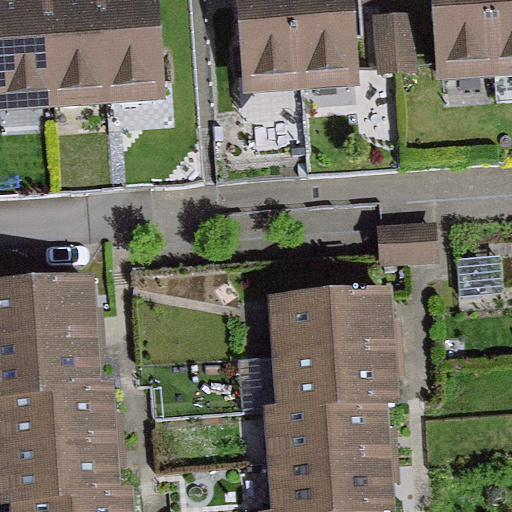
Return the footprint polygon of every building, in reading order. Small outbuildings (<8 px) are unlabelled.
[(0,0),(0,100),(48,97),(41,0),(0,0)] [(94,0),(41,0),(48,97),(101,93),(94,0)] [(148,0),(94,0),(101,93),(155,90),(148,0)] [(295,80),(289,0),(235,0),(241,84),(295,80)] [(343,0),(289,0),(295,80),(349,76),(343,0)] [(489,67),(484,0),(429,0),(435,71),(489,67)] [(511,0),(484,0),(489,67),(511,65),(511,0)] [(407,74),(403,21),(373,23),(377,76),(402,74),(407,74)] [(415,73),(407,74),(402,74),(404,99),(426,98),(425,82),(415,73)] [(0,346),(87,340),(83,286),(0,291),(0,346)] [(385,353),(381,299),(276,307),(280,360),(385,353)] [(103,390),(91,390),(87,340),(0,346),(0,399),(103,392),(103,390)] [(271,414),(389,406),(385,353),(280,360),(283,411),(271,412),(271,414)] [(0,431),(1,452),(106,445),(103,392),(0,399),(0,431)] [(389,409),(389,406),(271,414),(275,467),(380,460),(377,410),(389,409)] [(122,494),(110,495),(106,445),(1,452),(5,505),(122,497),(122,494)] [(383,511),(380,460),(275,467),(278,511),(383,511)] [(123,511),(122,497),(5,505),(6,508),(17,507),(17,511),(123,511)]
